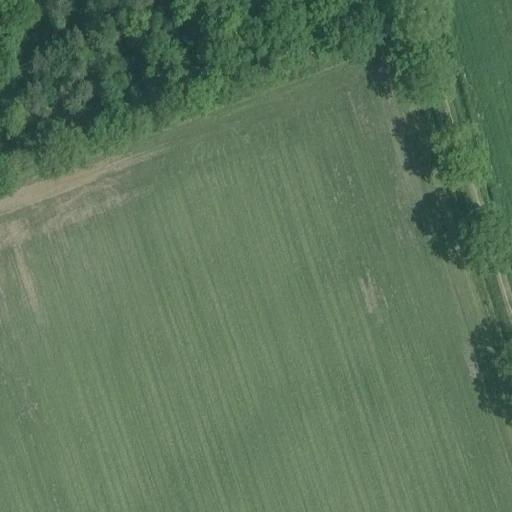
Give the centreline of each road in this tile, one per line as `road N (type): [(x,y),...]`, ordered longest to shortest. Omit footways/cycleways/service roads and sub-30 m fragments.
road 1 (track): [(0,173),(400,4)]
road 2 (track): [(511,338),(400,4)]
